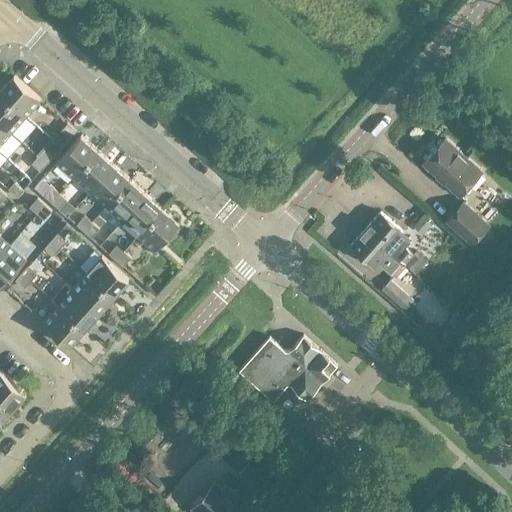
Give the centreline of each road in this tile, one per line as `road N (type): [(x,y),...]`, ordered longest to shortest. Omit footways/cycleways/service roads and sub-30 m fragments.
road 1 (tertiary): [(28,511),(268,244)]
road 2 (residential): [(268,244),(21,22)]
road 3 (tertiary): [(511,467),(268,244)]
road 4 (tertiary): [(268,244),(488,0)]
road 5 (residential): [(0,311),(80,383),(0,470)]
